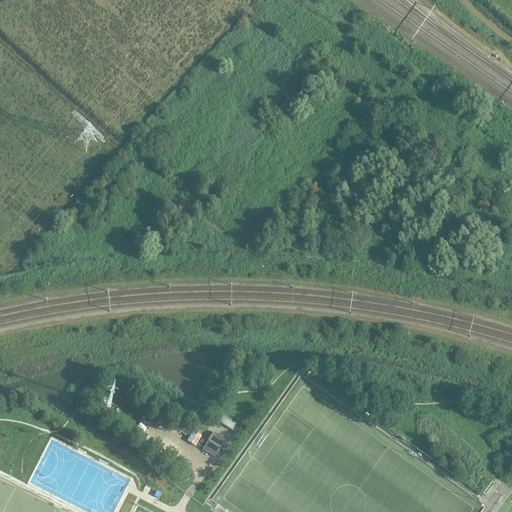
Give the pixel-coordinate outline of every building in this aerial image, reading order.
[(99,407),(104,410),(109,402),(110,402),(105,399),(99,407)] [(223,416),(219,423),(232,431),(236,424),(223,416)] [(196,435),(192,433),(187,442),(190,444),(196,435)] [(226,440),(214,433),(203,450),(215,458),(226,440)] [(201,437),(197,435),(191,445),(195,447),(201,437)]
